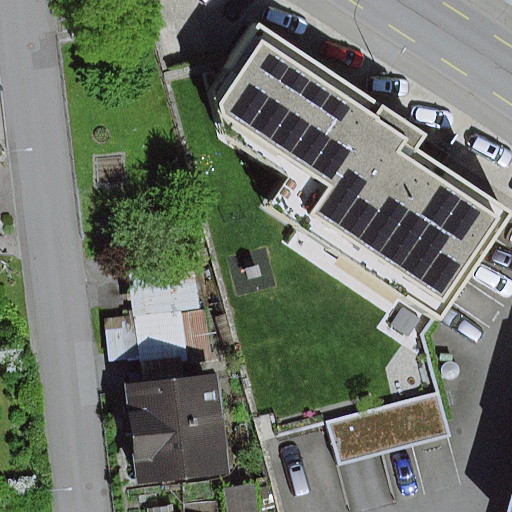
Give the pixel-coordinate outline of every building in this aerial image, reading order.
[(452,153),(251,19),(217,70),(226,75),(208,102),(210,116),(286,166),(258,207),(433,323),(507,212),(441,169),(452,153)] [(192,265),(120,273),(125,313),(100,316),(106,370),(208,359),(202,312),(197,313),(192,265)] [(214,376),(123,385),(132,485),(224,476),(214,376)] [(447,438),(435,397),(323,427),(334,469),(382,456),(447,438)] [(257,511),(253,485),(221,491),(224,511),(257,511)]
